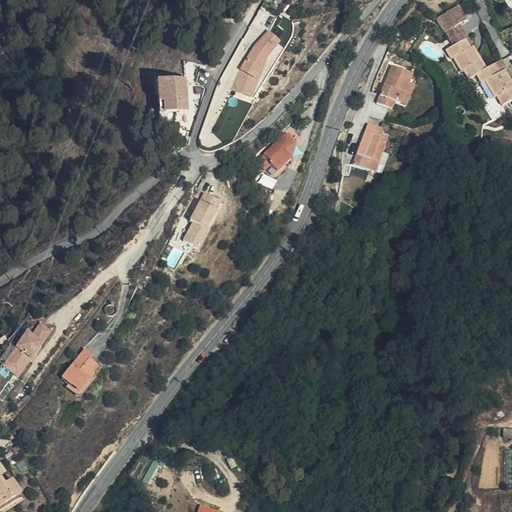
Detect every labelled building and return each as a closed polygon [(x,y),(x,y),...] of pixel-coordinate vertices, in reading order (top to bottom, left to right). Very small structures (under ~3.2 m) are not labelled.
[(459,5),(437,18),(441,24),(446,21),(451,30),(460,24),(468,20),(459,5)] [(454,46),(466,39),(471,47),(474,46),(460,24),(451,30),(446,21),(441,24),(454,46)] [(268,58),(280,43),(268,32),(254,47),(240,71),(259,82),(268,58)] [(465,67),(470,76),(477,72),(486,67),(474,46),(471,47),(466,39),(454,46),(447,50),(451,58),(455,56),(462,69),(465,67)] [(501,72),(496,62),(486,67),(477,72),(482,81),(486,79),(491,89),(510,77),(506,69),(501,72)] [(398,104),(404,106),(412,85),(415,74),(395,67),(381,106),(396,111),(398,104)] [(511,79),(510,77),(491,89),(495,96),(498,94),(503,104),(511,98),(511,79)] [(164,106),(165,116),(188,114),(185,80),(156,83),(158,106),(164,106)] [(412,85),(404,106),(410,108),(417,87),(412,85)] [(359,168),(380,176),(387,157),(392,142),(385,139),(388,131),(374,126),(359,168)] [(288,131),(260,160),(276,174),(295,155),(299,141),(288,131)] [(387,157),(380,176),(386,178),(393,158),(387,157)] [(195,221),(209,229),(222,202),(205,193),(191,220),(195,221)] [(195,221),(185,240),(201,248),(210,229),(209,229),(195,221)] [(8,364),(22,373),(50,331),(40,324),(31,337),(26,333),(16,349),(18,350),(8,364)] [(16,349),(3,367),(19,377),(22,373),(8,364),(18,350),(16,349)] [(87,350),(64,378),(81,392),(89,383),(85,379),(87,376),(89,377),(98,366),(91,361),(94,356),(87,350)] [(155,459),(143,481),(150,485),(162,462),(155,459)] [(0,508),(0,510),(24,495),(14,479),(6,484),(2,478),(0,479),(0,508)]
